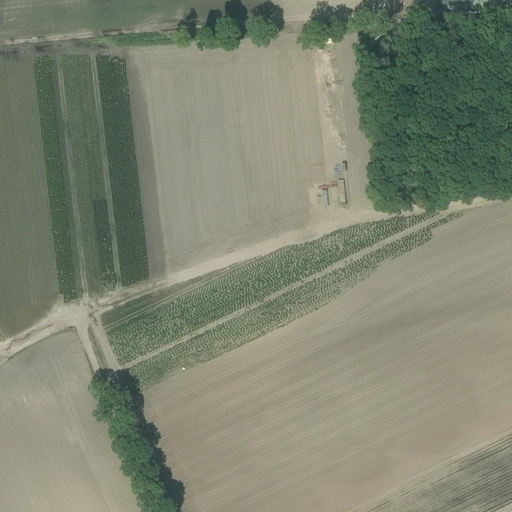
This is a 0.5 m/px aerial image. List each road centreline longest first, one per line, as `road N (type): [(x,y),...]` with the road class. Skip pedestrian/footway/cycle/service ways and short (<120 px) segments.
road 1 (track): [(0,358),(111,303),(371,212),(511,189)]
road 2 (track): [(0,40),(382,17),(411,0)]
road 3 (track): [(86,315),(54,35)]
road 4 (track): [(78,318),(158,511)]
